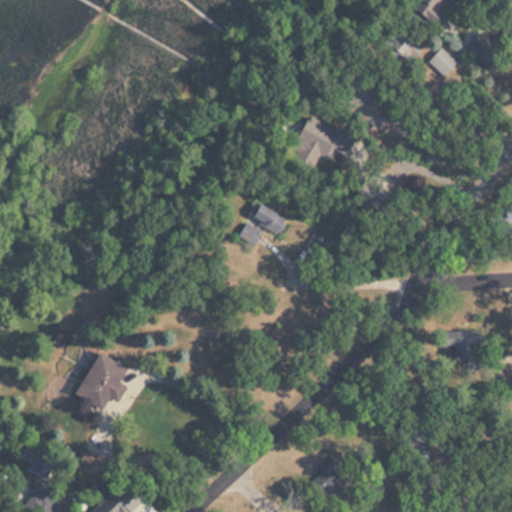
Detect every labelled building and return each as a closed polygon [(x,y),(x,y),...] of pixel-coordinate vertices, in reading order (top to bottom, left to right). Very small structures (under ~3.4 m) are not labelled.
[(439,23),(444,14),(441,13),(447,0),(417,0),(413,10),(439,23)] [(418,48),(398,26),(379,44),(400,65),(418,48)] [(456,61),(440,46),(426,61),(443,76),(456,61)] [(377,125),(388,105),(347,84),(337,103),(377,125)] [(306,114),(290,142),(321,159),(330,143),(345,151),(351,139),(306,114)] [(511,215),(511,196),(497,198),(499,217),(511,215)] [(284,217),(255,201),(236,236),(252,245),(261,227),(275,234),(284,217)] [(434,330),(434,351),(472,351),(472,330),(434,330)] [(116,383),(124,369),(94,353),(72,395),(100,410),(106,398),(116,402),(124,387),(116,383)] [(405,456),(423,456),(422,434),(405,434),(405,456)] [(345,482),(330,462),(309,477),(323,498),(345,482)]
